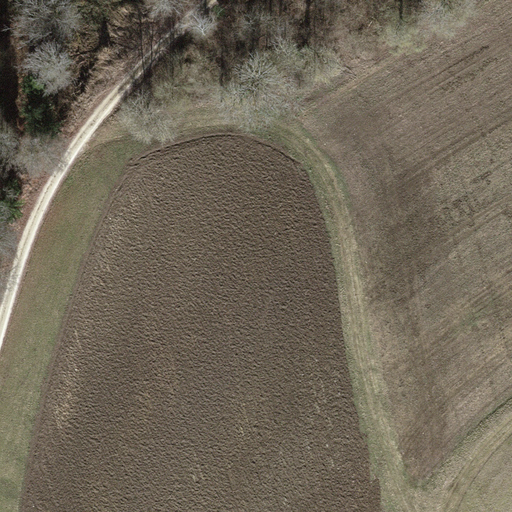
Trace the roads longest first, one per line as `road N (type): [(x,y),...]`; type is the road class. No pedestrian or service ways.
road 1 (track): [(0,345),(36,232),(92,130),(238,87),(340,155),(373,349),(442,511)]
road 2 (track): [(92,130),(167,24),(198,0)]
